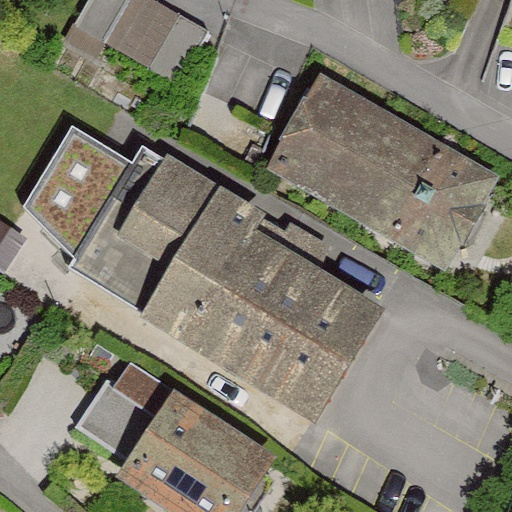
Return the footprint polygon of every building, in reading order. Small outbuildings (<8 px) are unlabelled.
[(160,0),(91,0),(77,23),(175,81),(207,28),(160,0)] [(502,182),(329,89),(281,178),(454,271),(502,182)] [(25,221),(89,250),(132,155),(68,127),(25,221)] [(400,292),(153,148),(78,276),(325,420),(400,292)] [(187,395),(131,481),(179,511),(253,511),(287,461),(187,395)]
